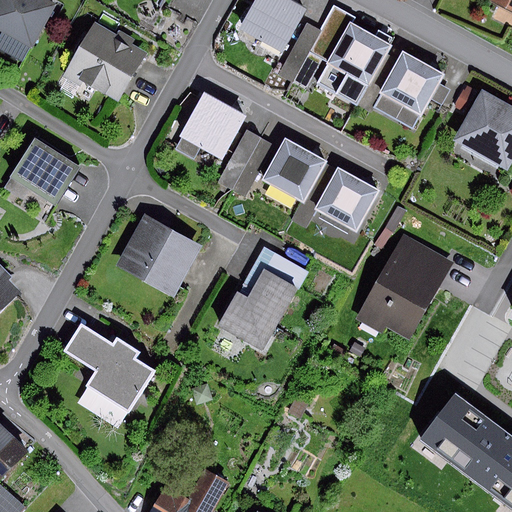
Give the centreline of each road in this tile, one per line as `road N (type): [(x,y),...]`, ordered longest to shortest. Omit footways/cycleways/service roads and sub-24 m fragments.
road 1 (residential): [(0,398),(224,0)]
road 2 (residential): [(0,398),(62,452),(112,511)]
road 3 (residential): [(376,0),(511,72)]
